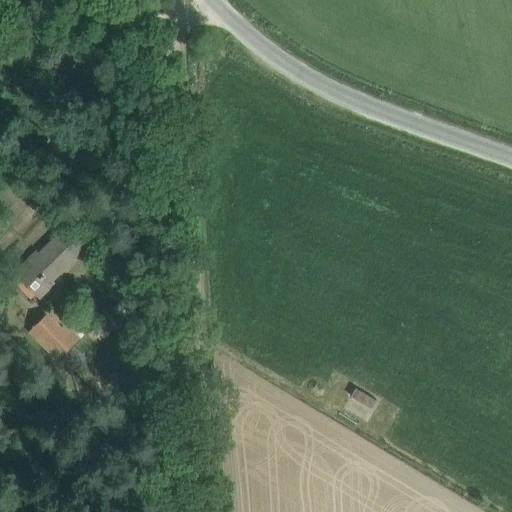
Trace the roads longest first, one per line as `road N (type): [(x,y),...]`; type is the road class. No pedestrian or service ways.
road 1 (track): [(215,511),(180,63)]
road 2 (unclassified): [(511,157),(315,83),(208,0)]
road 3 (track): [(27,191),(141,82),(180,63)]
